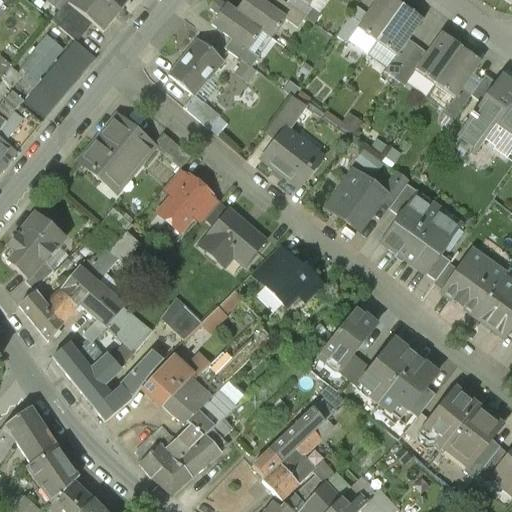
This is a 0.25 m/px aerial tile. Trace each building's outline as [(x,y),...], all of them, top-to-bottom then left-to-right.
[(117,13),(100,0),(71,0),(66,7),(72,11),(90,26),(100,34),(117,13)] [(127,0),(100,0),(117,13),(127,0)] [(269,10),(255,0),(244,0),(235,14),(260,32),(270,39),(275,31),(276,32),(279,29),(278,28),(283,21),(283,20),(269,10)] [(304,20),(277,0),(269,10),(283,20),(283,21),(296,31),(304,20)] [(377,0),(366,16),(347,42),(367,56),(376,44),(401,8),(390,0),(377,0)] [(235,14),(216,1),(209,11),(218,17),(211,27),(246,52),(251,44),(252,44),(254,42),(253,41),(260,32),(235,14)] [(401,8),(376,44),(395,58),(407,42),(421,22),(401,8)] [(356,9),(335,38),(345,45),(347,42),(366,16),(356,9)] [(72,11),(57,30),(73,43),(75,45),(90,26),(72,11)] [(460,50),(440,36),(426,55),(415,72),(434,86),(460,50)] [(395,58),(383,74),(393,81),(416,48),(407,42),(395,58)] [(22,105),(14,115),(0,132),(0,143),(10,152),(29,128),(30,117),(65,73),(69,68),(78,57),(83,51),(75,45),(73,43),(22,105)] [(221,65),(196,44),(168,78),(192,99),(221,65)] [(416,48),(393,81),(403,88),(415,72),(426,55),(416,48)] [(479,64),(460,50),(434,86),(453,100),(479,64)] [(78,57),(69,68),(72,71),(81,60),(78,57)] [(72,71),(69,68),(65,73),(75,82),(79,77),(72,71)] [(511,88),(501,80),(502,79),(501,77),(494,86),(480,106),(452,144),(472,159),(495,127),(511,139),(511,88)] [(494,86),(483,79),(469,98),(480,106),(494,86)] [(11,95),(0,107),(0,124),(4,127),(14,115),(22,105),(11,95)] [(218,120),(192,99),(183,110),(208,132),(218,120)] [(291,99),(266,134),(277,142),(284,133),(304,108),(291,99)] [(152,148),(117,119),(78,165),(115,196),(116,195),(113,192),(134,166),(137,169),(153,149),(152,148)] [(319,160),(284,133),(277,142),(262,161),(296,189),(319,160)] [(189,159),(162,136),(152,148),(153,149),(179,171),(189,159)] [(0,143),(0,173),(15,156),(10,152),(0,143)] [(177,174),(162,192),(171,200),(186,182),(177,174)] [(382,195),(353,174),(340,192),(345,196),(331,215),(357,234),(379,202),(384,196),(382,195)] [(397,175),(382,195),(384,196),(379,202),(389,209),(405,187),(408,183),(397,175)] [(171,200),(157,217),(178,235),(192,219),(208,200),(209,199),(188,181),(186,182),(171,200)] [(389,209),(388,212),(397,218),(410,200),(414,195),(405,187),(389,209)] [(208,200),(192,219),(201,226),(204,223),(217,208),(208,200)] [(397,218),(379,244),(424,277),(438,257),(456,233),(410,200),(397,218)] [(217,208),(204,223),(213,231),(227,215),(228,217),(230,214),(219,205),(217,208)] [(228,217),(227,215),(213,231),(199,248),(220,267),(229,257),(241,267),(253,253),(254,254),(264,243),(249,230),(246,234),(238,226),(238,225),(228,217)] [(34,218),(7,251),(17,259),(10,267),(26,281),(27,282),(42,264),(43,265),(44,264),(62,242),(34,218)] [(139,247),(125,235),(109,254),(118,262),(117,263),(122,267),(139,247)] [(61,294),(50,304),(49,303),(45,307),(44,308),(43,314),(59,329),(60,328),(77,307),(89,293),(95,287),(115,264),(117,263),(118,262),(109,254),(105,250),(90,266),(93,269),(85,278),(78,273),(61,294)] [(276,251),(250,276),(261,286),(286,261),(276,251)] [(502,276),(472,255),(472,254),(471,253),(457,273),(442,295),(440,297),(440,298),(441,297),(450,304),(450,305),(451,306),(452,305),(460,311),(459,312),(460,312),(461,311),(471,319),(471,320),(472,321),(501,281),(504,276),(503,275),(502,276)] [(438,257),(424,277),(434,284),(447,266),(448,264),(438,257)] [(286,261),(261,286),(285,310),(297,298),(312,282),(311,281),(300,269),(299,270),(287,259),(286,261)] [(42,264),(27,282),(26,281),(23,284),(32,293),(53,273),(44,264),(43,265),(42,264)] [(434,284),(432,287),(442,295),(457,273),(447,266),(434,284)] [(312,282),(297,298),(305,306),(322,289),(313,280),(311,281),(312,282)] [(511,288),(501,281),(473,320),(501,340),(507,332),(511,325),(511,288)] [(123,309),(95,287),(89,293),(77,307),(97,323),(105,330),(123,309)] [(45,307),(34,295),(18,308),(47,344),(48,344),(48,343),(60,329),(60,328),(59,329),(43,314),(44,308),(45,307)] [(187,313),(173,304),(158,323),(180,346),(201,325),(188,312),(187,313)] [(123,309),(105,330),(113,337),(104,351),(123,368),(150,333),(123,309)] [(352,314),(317,358),(326,366),(328,363),(338,371),(339,372),(351,357),(374,328),(361,317),(359,320),(352,314)] [(201,325),(180,346),(187,353),(213,327),(206,320),(201,325)] [(97,323),(82,338),(89,345),(105,330),(97,323)] [(211,376),(199,387),(204,392),(201,395),(209,403),(270,342),(262,333),(215,379),(211,376)] [(370,372),(355,390),(356,391),(359,388),(370,397),(367,400),(376,407),(412,362),(406,357),(407,355),(393,343),(370,372)] [(110,396),(102,387),(120,371),(104,358),(89,372),(66,346),(51,361),(104,424),(130,403),(148,376),(162,363),(153,354),(125,382),(110,396)] [(351,357),(339,372),(338,371),(335,375),(346,383),(361,364),(351,357)] [(170,364),(142,392),(161,410),(162,409),(178,392),(179,392),(188,382),(191,385),(208,369),(201,362),(188,374),(186,372),(182,376),(170,364)] [(412,362),(376,407),(397,424),(408,410),(424,390),(435,377),(421,365),(419,367),(412,362)] [(361,364),(346,383),(355,390),(370,372),(361,364)] [(188,382),(179,392),(178,392),(162,409),(171,418),(183,428),(185,427),(197,415),(209,403),(201,395),(191,385),(188,382)] [(424,390),(408,410),(418,417),(419,416),(434,397),(424,390)] [(428,423),(416,438),(417,439),(426,446),(434,445),(441,451),(475,408),(454,391),(428,423)] [(231,397),(217,412),(223,419),(231,412),(238,405),(234,400),(231,397)] [(338,410),(330,401),(322,408),(331,417),(338,410)] [(320,405),(268,453),(280,464),(300,445),(318,429),(331,417),(322,408),(320,405)] [(475,408),(441,451),(465,470),(466,470),(484,448),(500,428),(475,408)] [(29,409),(4,427),(14,442),(30,466),(55,448),(29,409)] [(239,422),(231,412),(223,419),(222,420),(231,430),(239,422)] [(197,415),(185,427),(187,429),(175,442),(187,454),(203,438),(211,430),(212,429),(197,415)] [(418,417),(403,436),(414,444),(417,439),(416,438),(428,423),(419,416),(418,417)] [(222,420),(212,430),(212,429),(211,430),(220,440),(231,430),(222,420)] [(4,427),(0,431),(0,462),(14,442),(4,427)] [(162,429),(149,439),(154,444),(154,445),(156,448),(157,447),(162,452),(175,442),(169,438),(162,429)] [(318,429),(300,445),(301,446),(306,452),(307,451),(310,451),(325,437),(318,429)] [(220,440),(211,430),(203,438),(219,454),(227,447),(220,440)] [(187,454),(176,465),(190,479),(219,454),(203,438),(187,454)] [(156,448),(138,465),(149,479),(170,459),(175,465),(176,465),(187,454),(175,442),(162,452),(157,447),(156,448)] [(301,446),(261,484),(278,501),(280,503),(283,501),(319,466),(306,452),(301,446)] [(30,466),(25,469),(51,506),(73,483),(77,479),(55,448),(30,466)] [(484,448),(466,470),(465,470),(462,474),(472,482),(476,477),(494,455),(484,448)] [(494,455),(476,477),(485,485),(493,476),(508,457),(498,450),(494,455)] [(511,451),(508,457),(493,476),(499,481),(497,485),(508,494),(511,491),(511,451)] [(268,453),(252,468),(263,480),(280,464),(268,453)] [(175,465),(170,459),(149,479),(170,497),(190,479),(176,465),(175,465)] [(315,480),(295,500),(303,507),(323,487),(315,480)] [(338,501),(328,511),(357,511),(359,511),(380,490),(373,482),(346,509),(338,501)] [(51,506),(48,510),(45,511),(82,511),(92,502),(73,483),(51,506)] [(323,487),(303,507),(308,511),(328,511),(338,501),(323,487)] [(380,490),(359,511),(360,511),(393,511),(397,509),(380,490)] [(37,511),(22,498),(9,511),(37,511)] [(265,511),(298,511),(303,507),(295,500),(289,506),(283,501),(281,503),(280,503),(278,501),(274,506),(272,504),(265,511)] [(102,511),(92,502),(82,511),(102,511)]
